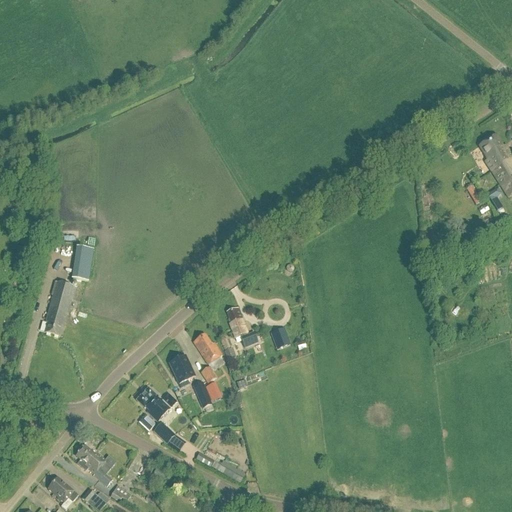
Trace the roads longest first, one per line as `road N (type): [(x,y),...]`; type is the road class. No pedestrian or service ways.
road 1 (tertiary): [(81,411),(146,346),(249,264),(511,89)]
road 2 (unclassified): [(233,493),(81,411)]
road 3 (residential): [(4,511),(81,411)]
road 4 (unclassified): [(511,79),(416,0)]
